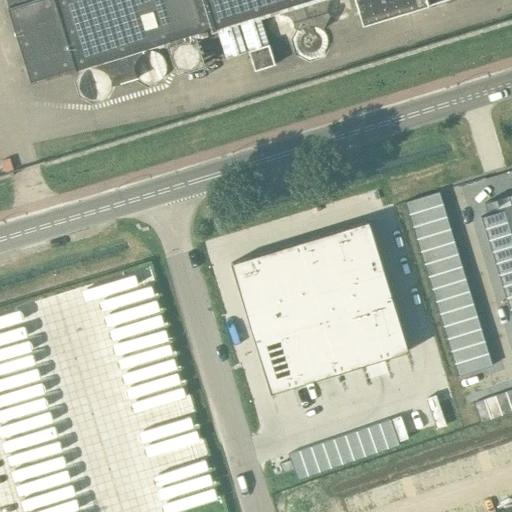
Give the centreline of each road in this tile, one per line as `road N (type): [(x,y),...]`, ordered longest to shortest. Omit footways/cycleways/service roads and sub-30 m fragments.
road 1 (unclassified): [(169,190),(511,85)]
road 2 (unclassified): [(169,190),(259,511)]
road 3 (unknown): [(0,320),(52,324),(77,346),(97,388),(125,511)]
road 4 (unclassified): [(0,241),(169,190)]
